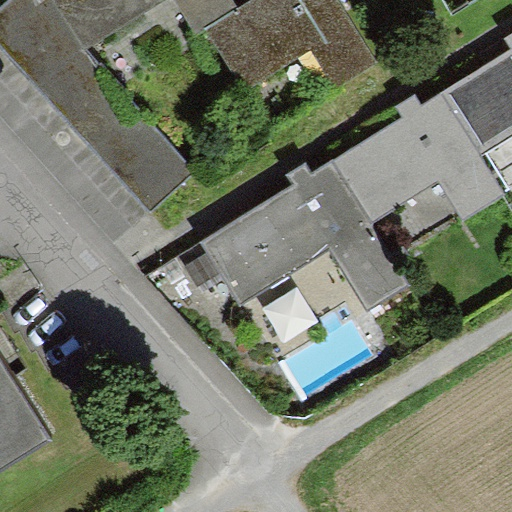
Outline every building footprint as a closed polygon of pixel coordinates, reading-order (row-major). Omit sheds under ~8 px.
[(228,0),(6,0),(0,6),(0,37),(150,201),(191,164),(79,43),(146,0),(182,0),(196,21),(228,0)] [(241,0),(209,21),(248,80),(312,39),(337,77),(375,53),(341,0),(241,0)] [(511,29),(189,234),(226,293),(316,236),(347,290),(403,258),(370,202),(426,167),(452,216),(509,187),(480,132),(511,112),(511,29)] [(274,299),(291,335),(325,319),(309,283),(274,299)] [(0,347),(0,444),(44,417),(0,347)]
